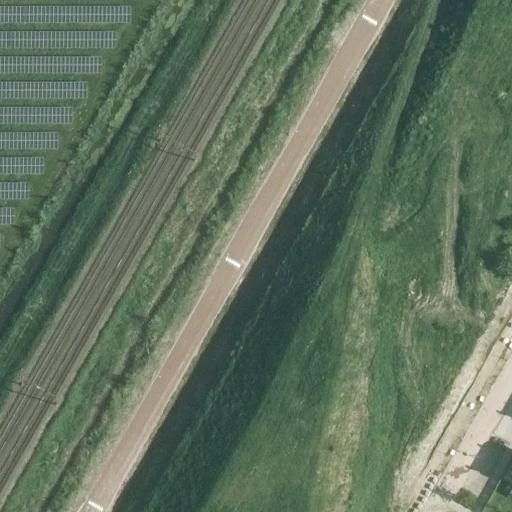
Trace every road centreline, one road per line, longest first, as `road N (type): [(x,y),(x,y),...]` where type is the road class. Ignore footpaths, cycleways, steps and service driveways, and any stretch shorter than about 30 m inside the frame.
road 1 (unclassified): [(93,511),(380,0)]
road 2 (residential): [(511,370),(430,511)]
